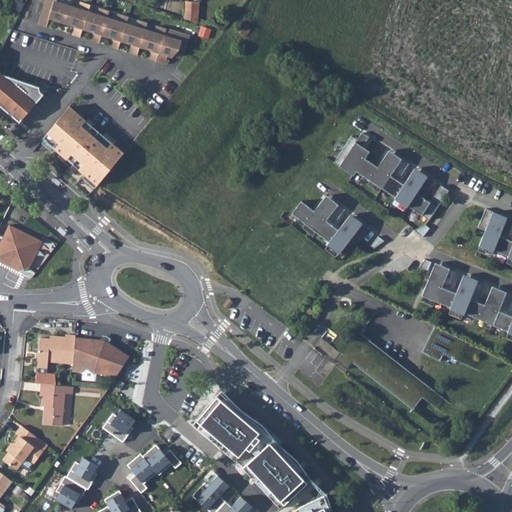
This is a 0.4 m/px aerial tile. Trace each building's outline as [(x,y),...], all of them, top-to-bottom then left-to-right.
[(41,14),(38,24),(46,26),(49,17),(63,22),(69,6),(56,1),(56,0),(46,0),(45,2),(41,14)] [(187,0),(184,0),(183,18),(197,22),(199,2),(187,0)] [(75,26),(72,34),(80,37),(82,28),(88,12),(90,5),(80,1),(78,9),(69,6),(63,22),(75,26)] [(99,7),(97,14),(88,12),(82,28),(94,32),(91,40),(99,43),(101,34),(107,17),(109,10),(99,7)] [(118,48),(119,43),(120,40),(126,24),(128,16),(119,13),(116,20),(107,17),(101,34),(113,38),(110,46),(118,48)] [(147,22),(137,19),(135,27),(126,24),(120,40),(132,44),(129,52),(137,54),(139,46),(145,30),(147,22)] [(243,21),(235,28),(243,36),(250,28),(243,21)] [(156,25),(154,32),(145,30),(139,46),(151,49),(148,58),(156,61),(166,28),(156,25)] [(183,55),(189,35),(166,28),(156,61),(164,63),(166,54),(172,56),(175,52),(183,55)] [(10,43),(24,48),(27,36),(13,32),(10,43)] [(2,74),(0,71),(0,105),(13,116),(16,116),(21,120),(36,103),(33,100),(40,91),(39,86),(2,74)] [(33,100),(36,103),(43,94),(40,91),(33,100)] [(43,137),(98,184),(112,165),(123,152),(68,106),(43,137)] [(352,136),(334,162),(348,172),(351,167),(416,211),(429,220),(449,190),(447,189),(441,185),(430,202),(423,197),(434,180),(433,179),(433,180),(421,171),(410,188),(398,180),(409,163),(407,162),(407,163),(395,154),(384,171),(358,153),(363,146),(369,137),(368,136),(367,136),(362,132),(357,140),(352,136)] [(363,146),(358,153),(365,158),(370,151),(363,146)] [(384,171),(395,154),(389,150),(378,167),(384,171)] [(421,171),(415,168),(404,184),(410,188),(421,171)] [(326,195),(314,211),(319,215),(332,199),(326,195)] [(301,201),(292,213),(341,251),(350,239),(357,244),(369,228),(368,227),(356,218),(344,234),(338,230),(332,225),(345,209),(344,208),(343,208),(332,199),(319,215),(301,201)] [(480,244),(511,257),(511,225),(507,239),(500,236),(493,233),(501,215),(487,209),(486,208),(478,227),(485,230),(480,244)] [(356,218),(351,214),(338,230),(344,234),(356,218)] [(501,215),(493,233),(500,236),(507,218),(501,215)] [(8,224),(0,240),(0,262),(17,271),(28,268),(41,241),(8,224)] [(425,225),(414,230),(423,237),(430,228),(425,225)] [(371,245),(374,248),(384,241),(378,236),(371,245)] [(420,267),(428,270),(431,262),(425,259),(420,267)] [(432,289),(442,265),(435,263),(426,286),(432,289)] [(422,295),(511,332),(511,315),(507,314),(511,300),(511,294),(499,289),(491,308),(478,302),(486,283),(484,283),(470,277),(463,296),(456,293),(450,290),(457,271),(456,271),(442,265),(432,289),(426,286),(422,295)] [(463,296),(470,277),(464,275),(456,293),(463,296)] [(491,308),(499,289),(493,287),(485,305),(491,308)] [(227,309),(233,302),(229,298),(223,305),(227,309)] [(435,326),(424,349),(431,352),(429,355),(440,361),(444,354),(454,359),(467,342),(435,326)] [(340,352),(335,359),(348,369),(353,362),(413,409),(430,387),(412,373),(410,376),(404,373),(407,369),(360,332),(343,354),(340,352)] [(47,359),(71,361),(74,336),(74,335),(62,334),(62,336),(52,335),(51,338),(39,336),(36,364),(46,366),(47,359)] [(71,361),(71,367),(121,374),(132,356),(109,341),(97,339),(74,336),(71,361)] [(69,384),(41,381),(39,393),(42,394),(42,403),(45,404),(45,407),(44,408),(42,422),(62,424),(66,392),(73,393),(74,384),(69,384)] [(264,428),(222,392),(195,424),(236,458),(264,428)] [(111,413),(102,427),(122,440),(125,434),(124,433),(133,419),(119,409),(114,415),(111,413)] [(36,437),(22,426),(16,433),(19,435),(12,445),(15,447),(4,460),(16,471),(27,457),(34,463),(43,452),(32,442),(36,437)] [(258,480),(282,507),(314,478),(287,451),(264,428),(236,458),(258,480)] [(155,444),(141,457),(154,472),(156,474),(170,462),(174,467),(180,462),(169,449),(163,454),(155,444)] [(140,454),(126,465),(134,474),(129,478),(141,493),(146,488),(142,482),(154,472),(141,457),(140,454)] [(97,465),(80,456),(77,461),(75,460),(66,476),(86,488),(90,481),(88,481),(97,465)] [(0,491),(9,481),(0,474),(0,511),(5,507),(4,503),(0,499),(0,491)] [(66,476),(63,475),(55,490),(58,492),(55,498),(70,507),(78,493),(82,495),(86,488),(66,476)] [(216,475),(195,498),(210,511),(215,511),(225,501),(219,496),(228,486),(216,475)] [(125,501),(118,490),(103,499),(107,505),(110,511),(129,511),(130,511),(140,511),(141,511),(132,497),(125,501)] [(225,501),(215,511),(243,511),(249,505),(238,496),(229,506),(225,501)] [(332,511),(325,497),(293,511),(332,511)]
